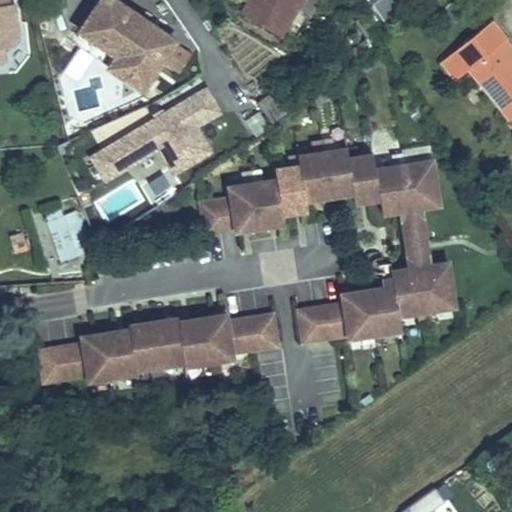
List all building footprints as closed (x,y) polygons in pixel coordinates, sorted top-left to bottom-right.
[(0,0),(0,66),(5,66),(3,49),(19,47),(14,0),(0,0)] [(155,0),(103,0),(95,15),(134,38),(128,49),(161,69),(190,20),(155,0)] [(303,0),(266,0),(295,15),(303,0)] [(134,38),(95,15),(89,26),(128,49),(134,38)] [(454,44),(467,63),(507,118),(511,114),(511,38),(509,34),(496,15),(454,44)] [(454,44),(446,50),(459,69),(467,63),(454,44)] [(207,88),(86,153),(103,184),(159,154),(172,178),(214,155),(199,127),(222,115),(207,88)] [(356,133),(331,138),(339,183),(364,178),(358,143),(356,133)] [(331,138),(308,141),(309,152),(316,187),(339,183),(331,138)] [(382,138),(358,143),(364,178),(366,188),(390,184),(385,154),(382,138)] [(442,143),(385,154),(390,184),(393,198),(412,195),(430,192),(449,188),(442,143)] [(285,156),(287,166),(293,201),(317,197),(316,187),(309,152),(285,156)] [(287,166),(263,170),(271,215),(295,211),(293,201),(287,166)] [(263,170),(238,174),(240,185),(246,217),(246,219),(271,215),(263,170)] [(240,185),(226,188),(232,219),(246,217),(240,185)] [(226,188),(211,191),(217,222),(232,219),(226,188)] [(432,201),(430,192),(412,195),(413,204),(432,201)] [(432,201),(413,204),(420,242),(439,239),(436,226),(435,227),(433,228),(432,228),(427,229),(425,214),(430,213),(431,213),(432,213),(433,213),(434,214),(432,201)] [(75,207),(43,217),(58,263),(90,253),(75,207)] [(439,239),(420,242),(422,251),(440,247),(439,239)] [(468,290),(460,244),(440,247),(422,251),(403,254),(393,256),(393,257),(396,271),(378,274),(386,319),(414,314),(411,299),(468,290)] [(403,254),(402,247),(384,250),(384,251),(385,251),(385,252),(385,254),(386,254),(386,255),(388,255),(388,256),(389,256),(390,256),(391,257),(392,257),(393,257),(393,256),(403,254)] [(378,274),(354,279),(356,288),(361,320),(362,323),(386,319),(378,274)] [(356,288),(341,291),(346,322),(361,320),(356,288)] [(326,293),(310,296),(316,328),(332,325),(346,322),(341,291),(326,293)] [(239,301),(215,305),(223,350),(247,347),(246,340),(240,309),(239,301)] [(285,301),(270,303),(275,335),(291,332),(285,301)] [(270,303),(255,306),(261,337),(275,335),(270,303)] [(215,305),(191,309),(198,351),(199,355),(223,350),(215,305)] [(190,306),(166,310),(174,356),(198,351),(191,309),(190,306)] [(255,306),(240,309),(246,340),(261,337),(255,306)] [(166,310),(142,314),(143,318),(150,360),(174,356),(166,310)] [(143,318),(119,322),(127,368),(151,363),(150,360),(143,318)] [(119,322),(94,326),(96,333),(101,365),(102,372),(127,368),(119,322)] [(96,333),(81,336),(87,368),(101,365),(96,333)] [(81,336),(66,339),(72,371),(87,368),(81,336)] [(66,339),(52,341),(58,373),(72,371),(66,339)] [(400,508),(402,511),(432,511),(444,506),(436,490),(400,508)]
